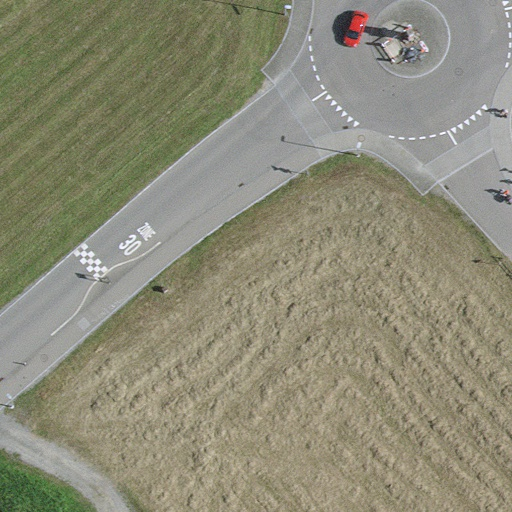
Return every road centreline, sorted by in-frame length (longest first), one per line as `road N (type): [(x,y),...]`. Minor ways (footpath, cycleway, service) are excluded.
road 1 (residential): [(345,75),(261,135),(0,354)]
road 2 (residential): [(441,105),(463,156),(511,221)]
